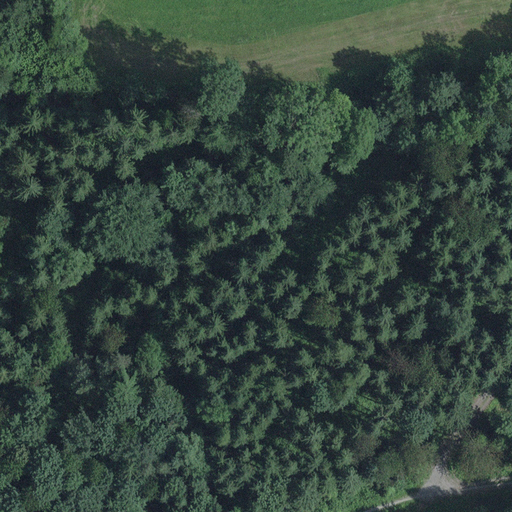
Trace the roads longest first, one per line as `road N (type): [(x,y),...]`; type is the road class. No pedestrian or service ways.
road 1 (track): [(0,233),(8,237),(238,162),(402,133),(511,124)]
road 2 (track): [(511,355),(464,412),(439,481),(511,481)]
